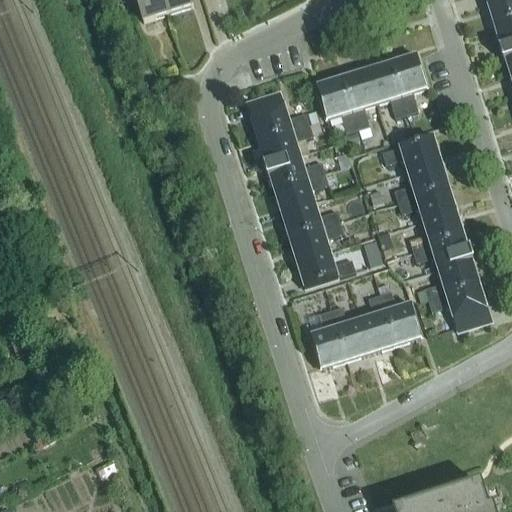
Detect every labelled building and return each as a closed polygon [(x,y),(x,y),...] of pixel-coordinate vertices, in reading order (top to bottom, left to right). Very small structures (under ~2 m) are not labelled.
[(168,20),(162,0),(134,0),(143,27),(168,20)] [(162,0),(168,20),(193,12),(188,0),(162,0)] [(511,0),(488,7),(495,31),(511,25),(511,0)] [(511,25),(495,31),(501,50),(511,46),(511,25)] [(511,46),(501,50),(508,73),(511,71),(511,46)] [(416,61),(390,69),(406,119),(418,115),(413,99),(426,94),(416,61)] [(391,106),(396,122),(406,119),(390,69),(365,76),(376,110),(391,106)] [(365,76),(341,84),(356,135),(358,134),(368,131),(363,115),(376,110),(365,76)] [(341,121),(346,138),(356,135),(341,84),(316,92),(326,126),(341,121)] [(308,130),(305,119),(288,125),(284,111),(279,97),(268,100),(246,107),(251,121),(258,145),(308,130)] [(295,147),(323,137),(320,126),(308,130),(258,145),(266,170),(299,160),(295,147)] [(368,131),(358,134),(361,144),(372,141),(369,130),(368,131)] [(357,137),(347,140),(350,150),(360,147),(357,137)] [(407,179),(441,168),(433,144),(383,159),(386,171),(403,165),(407,179)] [(350,171),(347,158),(336,161),(339,173),(350,171)] [(303,173),(299,160),(266,170),(274,194),(324,179),(320,168),(303,173)] [(441,168),(407,179),(411,192),(394,197),(398,208),(448,193),(441,168)] [(327,190),(324,179),(274,194),(281,218),(314,208),(310,196),(327,190)] [(401,220),(418,214),(422,227),(456,216),(448,193),(398,208),(401,220)] [(380,196),(370,199),(374,210),(383,207),(380,196)] [(319,223),(314,208),(281,218),(289,245),(340,230),(336,217),(319,223)] [(463,242),(456,216),(422,227),(426,241),(409,246),(413,257),(463,242)] [(326,245),(343,239),(340,230),(289,245),(296,269),(330,258),(326,245)] [(471,266),(463,242),(413,257),(416,269),(433,264),(437,276),(471,266)] [(379,257),(367,261),(371,273),(383,269),(379,257)] [(334,271),(330,258),(296,269),(304,293),(341,282),(341,281),(354,277),(351,266),(334,271)] [(478,290),(471,266),(437,276),(441,289),(424,295),(428,305),(478,290)] [(388,289),(377,293),(379,301),(390,298),(388,289)] [(453,326),(486,315),(478,290),(428,305),(431,317),(448,312),(453,326)] [(390,298),(379,301),(395,352),(419,344),(409,311),(395,315),(390,298)] [(370,359),(395,352),(379,301),(367,305),(372,322),(360,326),(370,359)] [(341,313),(329,316),(345,367),(370,359),(360,326),(346,330),(341,313)] [(486,315),(453,326),(457,341),(491,330),(486,315)] [(310,341),(320,375),(345,367),(329,316),(319,320),(324,337),(310,341)] [(12,331),(5,334),(11,347),(18,344),(12,331)] [(489,511),(483,490),(415,511),(489,511)]
